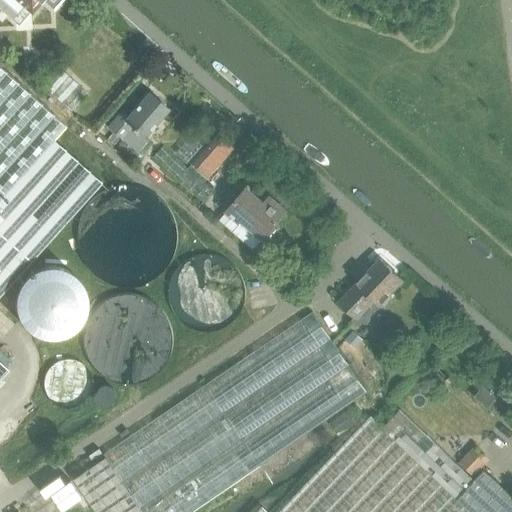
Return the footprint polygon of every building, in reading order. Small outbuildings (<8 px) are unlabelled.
[(0,0),(0,8),(16,23),(27,11),(31,14),(43,1),(53,10),(62,0),(0,0)] [(58,67),(41,85),(70,111),(87,92),(58,67)] [(0,197),(52,139),(64,126),(0,68),(0,197)] [(143,138),(168,108),(148,91),(127,116),(121,111),(107,127),(136,152),(147,140),(143,138)] [(112,133),(107,140),(113,145),(118,139),(112,133)] [(218,134),(192,165),(208,179),(235,148),(218,134)] [(192,135),(176,153),(187,162),(203,145),(192,135)] [(52,139),(0,197),(0,377),(8,369),(0,362),(0,293),(100,182),(52,139)] [(163,144),(152,157),(204,203),(215,191),(163,144)] [(226,212),(220,220),(253,249),(262,239),(263,239),(266,235),(269,238),(276,230),(273,227),(286,214),(269,199),(263,205),(246,190),(226,212)] [(402,281),(379,260),(340,301),(356,317),(374,299),(380,305),(402,281)] [(191,390),(114,444),(116,447),(103,456),(142,511),(185,511),(366,392),(311,312),(250,351),(191,390)] [(502,419),(511,408),(484,386),(475,397),(502,419)] [(336,434),(361,418),(353,406),(327,422),(336,434)] [(400,408),(382,427),(471,511),(511,511),(511,495),(483,469),(474,479),(400,408)] [(257,511),(471,511),(382,427),(371,416),(279,511),(267,511),(262,507),(257,511)] [(475,445),(459,462),(474,476),(490,459),(475,445)] [(84,469),(72,478),(95,511),(142,511),(103,456),(84,469)]
